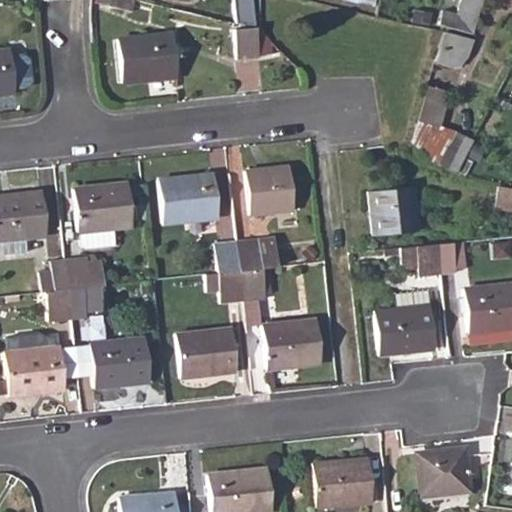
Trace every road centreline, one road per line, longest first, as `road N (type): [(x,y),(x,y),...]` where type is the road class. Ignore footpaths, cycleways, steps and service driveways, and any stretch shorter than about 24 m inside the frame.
road 1 (residential): [(448,406),(53,442)]
road 2 (residential): [(77,138),(359,105)]
